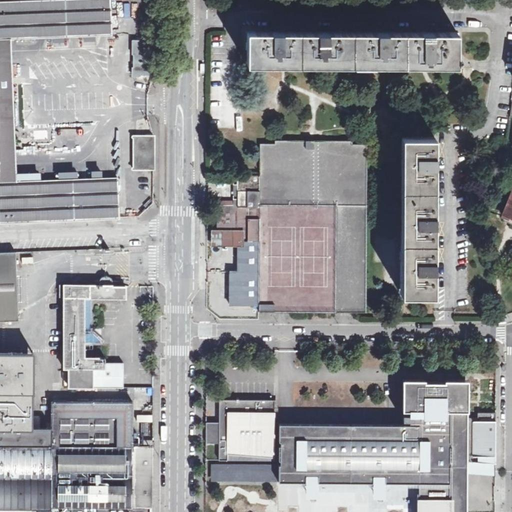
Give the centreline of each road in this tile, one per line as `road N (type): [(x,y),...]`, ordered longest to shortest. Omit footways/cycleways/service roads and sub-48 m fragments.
road 1 (residential): [(179,331),(511,328)]
road 2 (tertiary): [(178,228),(181,0)]
road 3 (tertiary): [(178,511),(179,331)]
road 4 (unclassified): [(178,228),(0,234)]
road 5 (unknown): [(219,367),(375,372)]
road 6 (unknown): [(136,263),(52,264),(43,285),(47,332)]
